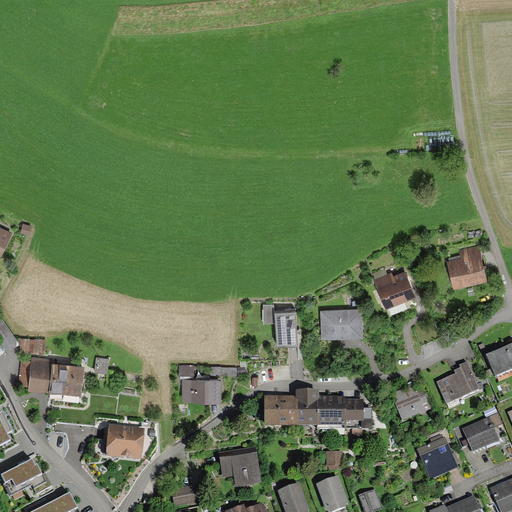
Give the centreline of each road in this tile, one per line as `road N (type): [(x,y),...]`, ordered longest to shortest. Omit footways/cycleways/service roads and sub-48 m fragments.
road 1 (residential): [(511,306),(389,377),(258,387),(176,443),(126,511)]
road 2 (track): [(449,0),(470,185),(511,295)]
road 3 (residential): [(0,374),(41,445),(105,511)]
